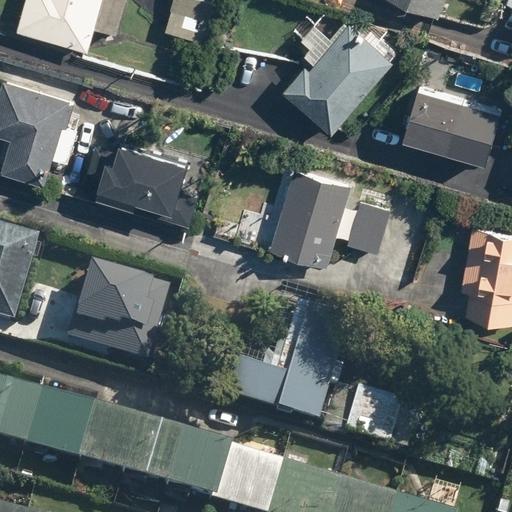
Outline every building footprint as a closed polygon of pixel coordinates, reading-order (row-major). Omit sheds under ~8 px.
[(129,0),(30,0),(24,23),(98,44),(104,24),(121,29),(129,0)] [(230,0),(177,0),(171,29),(222,40),(230,0)] [(419,0),(446,9),(449,0),(419,0)] [(401,53),(356,17),(321,60),(314,55),(290,83),(341,125),(401,53)] [(81,94),(9,73),(0,101),(0,127),(16,132),(7,164),(56,178),(64,152),(76,156),(87,120),(75,117),(81,94)] [(468,100),(471,90),(429,80),(417,130),(462,141),(463,139),(497,147),(507,109),(468,100)] [(86,187),(108,193),(109,188),(146,198),(148,192),(186,202),(201,150),(128,131),(124,146),(99,140),(86,187)] [(337,256),(358,175),(298,160),(277,241),(337,256)] [(397,202),(366,194),(354,240),(386,248),(397,202)] [(511,222),(477,220),(470,315),(511,318),(511,222)] [(0,223),(0,316),(19,321),(41,235),(0,223)] [(96,262),(74,336),(153,359),(174,286),(96,262)] [(351,352),(343,350),(352,313),(301,300),(284,365),(245,355),(234,397),(325,420),(334,384),(343,386),(351,352)] [(359,355),(353,389),(340,387),(333,430),(396,440),(403,399),(385,396),(391,360),(359,355)] [(461,511),(462,511),(0,374),(0,434),(269,511),(461,511)] [(423,412),(408,407),(396,445),(410,450),(423,412)] [(0,511),(45,511),(0,498),(0,511)]
